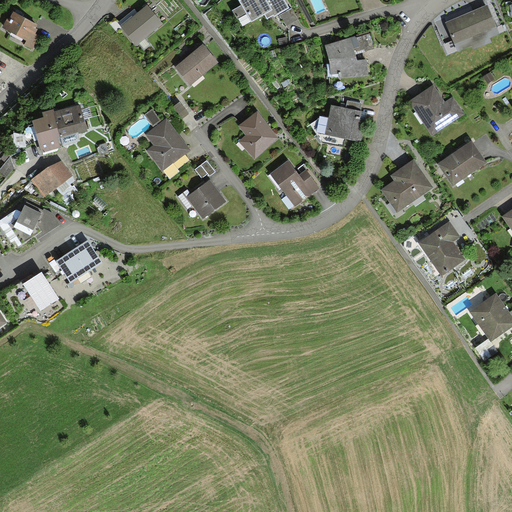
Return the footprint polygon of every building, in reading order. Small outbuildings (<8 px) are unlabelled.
[(240,0),(237,2),(250,24),(263,16),(266,21),(288,8),(283,0),(240,0)] [(446,22),(455,44),(493,28),(484,6),(446,22)] [(136,46),(161,26),(147,7),(121,27),(136,46)] [(13,14),(4,34),(21,42),(19,47),(29,52),(37,37),(31,34),(33,29),(29,27),(31,23),(13,14)] [(347,38),(323,42),(330,68),(341,64),(341,73),(364,73),(364,58),(353,58),(347,38)] [(200,42),(173,64),(188,82),(215,60),(200,42)] [(430,85),(410,98),(431,131),(461,112),(451,98),(442,104),(430,85)] [(324,132),(358,139),(364,108),(330,101),(324,132)] [(54,111),(53,112),(61,137),(78,132),(79,134),(88,131),(80,104),(54,111)] [(149,108),(142,113),(150,123),(157,117),(149,108)] [(275,137),(253,110),(239,121),(248,132),(240,138),(253,154),(275,137)] [(149,151),(163,168),(186,151),(161,120),(145,133),(156,146),(149,151)] [(438,159),(452,181),(482,161),(468,140),(438,159)] [(382,187),(396,207),(429,185),(411,158),(390,171),(395,178),(382,187)] [(211,170),(203,159),(193,166),(202,177),(211,170)] [(287,161),(269,176),(293,206),(317,187),(301,166),(295,171),(287,161)] [(0,171),(0,175),(3,178),(11,168),(6,164),(0,171)] [(36,182),(48,197),(71,178),(59,164),(36,182)] [(202,219),(222,203),(204,180),(184,195),(202,219)] [(21,249),(57,223),(51,213),(27,202),(20,215),(14,212),(1,220),(21,249)] [(511,227),(511,206),(502,213),(511,227)] [(420,240),(440,272),(462,258),(451,241),(458,236),(449,222),(420,240)] [(55,263),(67,284),(98,266),(86,245),(55,263)] [(22,287),(41,314),(57,303),(38,276),(22,287)] [(471,308),(488,336),(511,320),(511,308),(506,313),(494,294),(471,308)]
